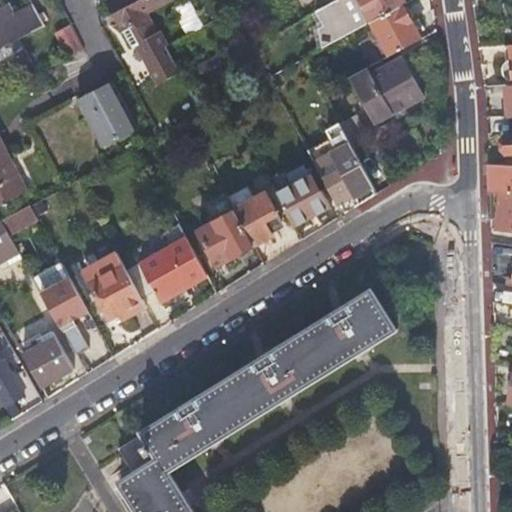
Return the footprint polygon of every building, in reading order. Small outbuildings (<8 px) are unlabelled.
[(44,27),(29,0),(11,10),(26,37),(44,27)] [(115,0),(108,4),(134,50),(138,47),(160,86),(181,74),(166,47),(167,47),(159,33),(156,35),(145,14),(170,0),(115,0)] [(195,32),(204,27),(189,0),(180,5),(195,32)] [(318,0),(323,8),(337,0),(318,0)] [(406,3),(404,0),(337,0),(323,8),(320,10),(328,24),(358,7),(363,4),(372,21),(403,4),(406,3)] [(8,4),(0,8),(0,15),(11,10),(8,4)] [(363,4),(358,7),(367,24),(372,21),(363,4)] [(422,39),(403,4),(372,21),(390,56),(422,39)] [(0,15),(0,50),(19,40),(26,37),(11,10),(0,15)] [(83,50),(69,24),(55,32),(69,57),(83,50)] [(83,50),(69,57),(56,64),(64,81),(91,67),(83,50)] [(204,73),(222,63),(218,56),(200,66),(204,73)] [(383,68),(380,61),(351,76),(367,107),(363,109),(368,118),(372,116),(376,123),(425,97),(404,57),(383,68)] [(77,102),(101,146),(136,128),(112,83),(77,102)] [(278,91),(284,101),(297,95),(291,84),(278,91)] [(340,125),(356,116),(350,108),(335,116),(339,124),(340,125)] [(340,125),(353,149),(369,141),(356,116),(340,125)] [(360,204),(378,194),(353,149),(340,125),(339,124),(326,132),(337,151),(333,153),(337,162),(331,165),(326,155),(314,162),(337,206),(356,196),(360,204)] [(0,203),(24,191),(0,146),(0,203)] [(511,165),(489,165),(490,191),(501,192),(511,193),(511,165)] [(310,175),(277,194),(296,229),(331,209),(321,191),(319,192),(310,175)] [(511,193),(501,192),(496,228),(511,230),(511,193)] [(267,193),(235,210),(237,213),(255,246),(273,236),(269,230),(283,222),(267,193)] [(37,219),(30,206),(1,221),(8,235),(9,236),(38,221),(37,219)] [(255,246),(237,213),(200,232),(218,266),(237,256),(243,258),(250,253),(252,248),(255,246)] [(8,235),(1,221),(0,221),(0,264),(6,261),(19,254),(19,253),(9,236),(8,235)] [(186,237),(180,225),(166,233),(162,239),(168,247),(189,287),(208,276),(186,237)] [(168,247),(162,239),(162,240),(167,250),(127,272),(141,299),(142,300),(155,293),(161,304),(189,287),(168,247)] [(19,254),(6,261),(9,266),(22,259),(19,254)] [(123,265),(116,254),(82,272),(89,284),(123,266),(123,265)] [(62,264),(33,279),(41,295),(70,279),(62,264)] [(123,266),(89,284),(109,321),(119,316),(122,321),(146,308),(142,300),(141,299),(127,272),(126,271),(123,266)] [(41,295),(57,323),(60,328),(73,321),(89,313),(84,306),(70,279),(41,295)] [(122,483),(139,511),(194,511),(170,473),(397,331),(371,291),(145,432),(146,433),(120,449),(136,475),(122,483)] [(89,350),(73,321),(60,328),(76,357),(89,350)] [(43,387),(74,369),(53,331),(31,343),(34,348),(23,354),(43,387)] [(0,400),(5,408),(23,398),(12,379),(9,374),(2,363),(1,364),(0,364),(0,400)]
